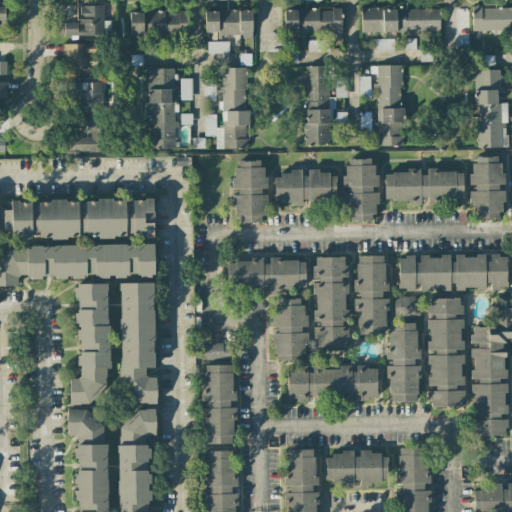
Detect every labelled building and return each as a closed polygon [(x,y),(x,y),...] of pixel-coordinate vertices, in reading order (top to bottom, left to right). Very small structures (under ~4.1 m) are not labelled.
[(64,36),(104,35),(103,29),(107,29),(107,22),(104,22),(103,6),(79,6),(80,22),(64,23),(64,36)] [(511,7),(472,8),(472,32),(511,31),(511,7)] [(284,9),(284,36),(307,36),(308,51),(330,50),(330,47),(342,47),(341,8),(284,9)] [(361,33),(419,32),(419,35),(429,35),(429,32),(440,32),(440,9),(361,9),(361,33)] [(205,35),(252,35),(252,11),(205,11),(205,35)] [(130,13),(130,38),(187,37),(187,12),(130,13)] [(372,40),(373,50),(394,50),(394,39),(372,40)] [(208,51),(228,52),(228,43),(209,42),(208,51)] [(97,62),(88,62),(88,54),(94,54),(94,44),(66,44),(66,74),(79,74),(79,70),(97,70),(97,62)] [(401,65),(376,66),(378,146),(402,146),(401,65)] [(331,145),(331,98),(328,98),(328,67),(305,67),(305,145),(331,145)] [(248,149),(248,111),(245,111),(245,68),(223,68),(223,128),(215,128),(215,115),(205,115),(204,136),(215,136),(215,149),(248,149)] [(173,69),(148,69),(147,103),(150,103),(150,148),(175,148),(175,102),(172,102),(173,69)] [(476,148),(507,148),(506,103),(499,103),(498,70),(475,70),(476,148)] [(335,98),(347,97),(346,77),(334,77),(335,98)] [(370,77),(358,77),(358,96),(369,97),(370,77)] [(180,100),(191,100),(191,79),(180,79),(180,100)] [(101,82),(74,83),(75,112),(102,111),(101,82)] [(370,112),(359,112),(360,131),(371,131),(370,112)] [(68,150),(100,152),(102,122),(89,121),(88,138),(69,137),(68,150)] [(471,157),(471,188),(471,219),(498,219),(498,212),(503,212),(503,188),(501,188),(501,157),(471,157)] [(372,221),(378,198),(378,193),(377,187),(376,167),(371,165),(370,159),(349,160),(342,182),(342,188),(348,188),(345,198),(346,222),(372,221)] [(238,161),(238,169),(232,169),(232,192),(233,192),(233,216),(240,216),(240,223),(261,223),(261,216),(266,216),(266,195),(265,195),(265,167),(259,167),(259,161),(238,161)] [(462,171),(427,171),(427,175),(419,175),(419,172),(384,172),(384,202),(427,201),(463,201),(462,171)] [(153,235),(152,199),(11,203),(11,210),(0,210),(0,231),(11,232),(12,240),(153,235)] [(0,249),(0,286),(18,286),(18,275),(29,275),(29,279),(126,277),(126,276),(154,275),(153,245),(0,249)] [(506,289),(506,256),(487,255),(487,256),(452,255),(440,255),(440,257),(416,257),(398,257),(398,290),(417,291),(417,290),(452,291),(452,289),(488,290),(488,289),(506,289)] [(355,334),(386,335),(387,295),(385,295),(386,256),(356,256),(355,292),(357,292),(355,334)] [(226,286),(270,287),(270,294),(281,294),(281,288),(305,289),(305,260),(269,260),(269,264),(262,264),(262,257),(249,257),(248,262),(226,262),(226,286)] [(315,347),(347,348),(348,310),(345,310),(346,258),(313,257),(313,281),(314,281),(313,324),(316,324),(315,347)] [(153,283),(120,283),(120,403),(156,403),(156,377),(145,377),(145,368),(153,368),(153,283)] [(106,284),(76,285),(78,379),(69,379),(69,402),(106,401),(105,369),(109,369),(106,284)] [(472,436),(506,435),(505,381),(504,339),(511,338),(511,296),(496,297),(496,327),(471,327),(471,347),(472,371),(470,371),(470,382),(471,382),(472,418),(472,436)] [(419,316),(418,297),(394,298),(394,317),(419,316)] [(464,407),(462,353),(461,330),(462,330),(461,298),(426,299),(427,318),(426,318),(428,353),(429,378),(427,378),(427,389),(428,389),(429,408),(464,407)] [(301,361),(300,354),(306,354),(306,333),(301,333),(301,327),(306,327),(306,306),(300,306),(299,299),(278,300),(279,315),(273,316),(273,334),(273,355),(279,354),(279,362),(301,361)] [(388,401),(418,402),(419,363),(416,363),(418,324),(388,323),(387,360),(392,360),(391,367),(389,367),(388,401)] [(204,359),(228,359),(228,344),(204,344),(204,359)] [(234,444),(233,405),(232,365),(202,366),(203,402),(202,402),(203,444),(234,444)] [(286,400),(310,401),(310,402),(353,403),(353,399),(376,400),(377,369),(368,368),(368,365),(354,365),(353,366),(339,366),(339,369),(309,368),(309,366),(287,365),(286,400)] [(106,511),(105,423),(92,424),(92,409),(66,410),(67,436),(75,436),(76,511),(106,511)] [(118,511),(148,511),(148,436),(155,436),(155,412),(118,412),(118,511)] [(398,511),(427,511),(427,487),(428,487),(427,448),(396,448),(397,485),(398,511)] [(286,511),(315,511),(315,489),(316,489),(314,449),(284,451),(286,486),(286,511)] [(204,511),(234,511),(234,487),(237,487),(237,475),(232,475),(231,451),(203,452),(204,487),(208,487),(208,495),(204,495),(204,511)] [(325,453),(325,480),(333,480),(333,484),(359,484),(359,487),(372,487),(372,481),(386,481),(387,457),(380,457),(380,452),(356,451),(356,453),(325,453)] [(473,492),(473,511),(511,511),(511,484),(506,484),(499,482),(473,492)]
